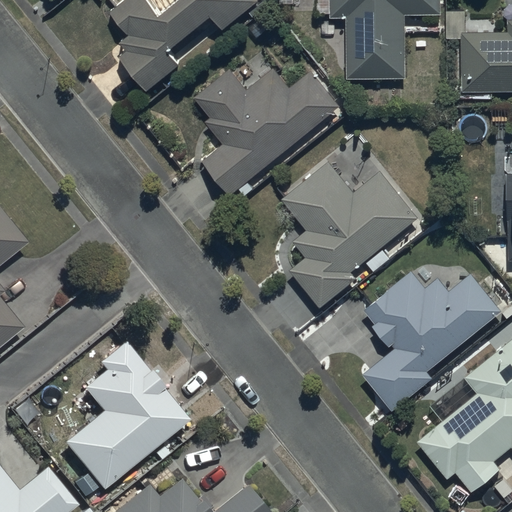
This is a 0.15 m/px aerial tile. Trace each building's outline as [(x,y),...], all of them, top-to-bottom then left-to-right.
[(244,0),(113,0),(109,3),(128,28),(117,36),(123,43),(119,47),(145,81),(180,55),(166,37),(207,5),(218,20),(244,0)] [(328,0),(329,10),(345,10),(346,72),(404,72),(403,8),(440,7),(439,0),(328,0)] [(511,10),(505,10),(505,24),(459,25),(460,87),(511,84),(511,10)] [(254,182),(247,175),(339,97),(310,64),(290,81),(272,60),(246,82),(228,61),(194,89),(211,108),(204,114),(222,136),(200,154),(229,187),(236,181),(244,191),(254,182)] [(417,209),(378,162),(353,183),(327,153),(279,191),(306,223),(292,235),(304,249),(287,264),(318,300),(355,269),(351,264),(362,255),(372,267),(390,252),(380,240),(417,209)] [(0,332),(17,318),(0,297),(0,286),(2,285),(0,281),(0,254),(27,232),(0,200),(0,332)] [(437,270),(423,280),(411,263),(362,301),(374,316),(372,317),(392,342),(362,365),(392,403),(432,371),(427,365),(501,303),(471,266),(446,284),(437,270)] [(511,321),(488,341),(492,347),(442,387),(455,402),(415,433),(446,471),(454,465),(469,483),(493,464),(511,487),(511,321)] [(101,481),(186,411),(175,397),(181,392),(159,365),(156,368),(147,357),(145,359),(123,332),(97,354),(103,362),(82,380),(100,403),(62,434),(101,481)] [(55,511),(76,495),(45,459),(16,482),(0,462),(0,511),(55,511)] [(271,511),(245,476),(208,503),(200,492),(195,495),(178,473),(155,490),(146,478),(109,505),(114,511),(271,511)]
